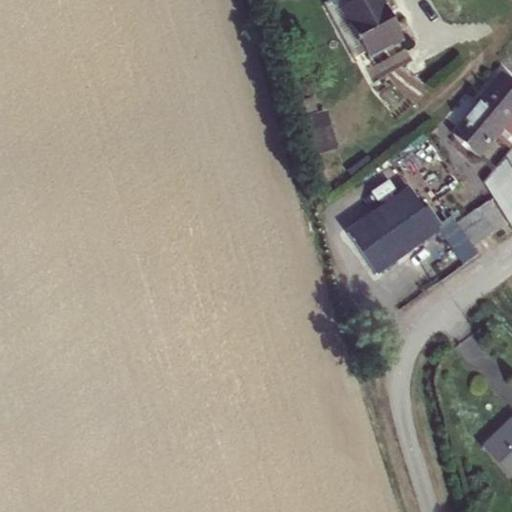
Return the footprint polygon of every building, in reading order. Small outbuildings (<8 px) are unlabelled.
[(353,60),(365,54),(367,58),(402,40),(380,0),(332,0),(323,5),(353,60)] [(478,106),(452,137),(477,159),(511,117),(511,84),(501,74),(476,104),(478,106)] [(311,98),(285,106),(289,119),(316,110),(311,98)] [(323,110),(296,120),(310,159),(337,149),(323,110)] [(511,170),(503,156),(511,148),(497,137),(473,168),(487,179),(483,182),(511,229),(511,170)] [(511,146),(511,148),(503,156),(511,170),(511,168),(511,146)] [(375,276),(437,232),(408,191),(346,236),(375,276)] [(487,204),(455,226),(452,222),(438,231),(457,259),(503,226),(487,204)] [(511,420),(482,449),(511,480),(511,420)]
